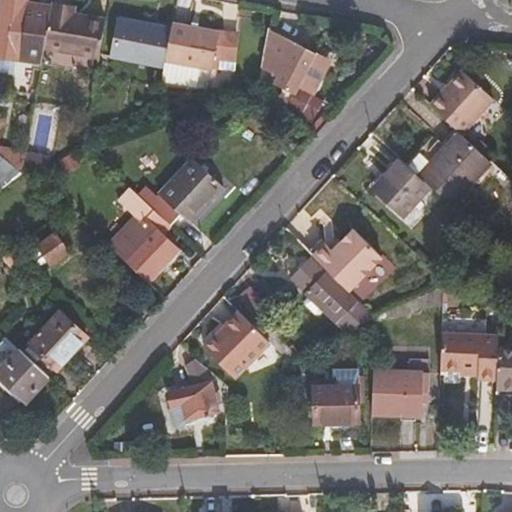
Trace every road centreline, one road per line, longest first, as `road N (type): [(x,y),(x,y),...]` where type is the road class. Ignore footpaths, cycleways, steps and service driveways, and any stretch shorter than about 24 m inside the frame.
road 1 (residential): [(23,483),(455,18)]
road 2 (residential): [(511,472),(23,483)]
road 3 (residential): [(336,0),(455,18)]
